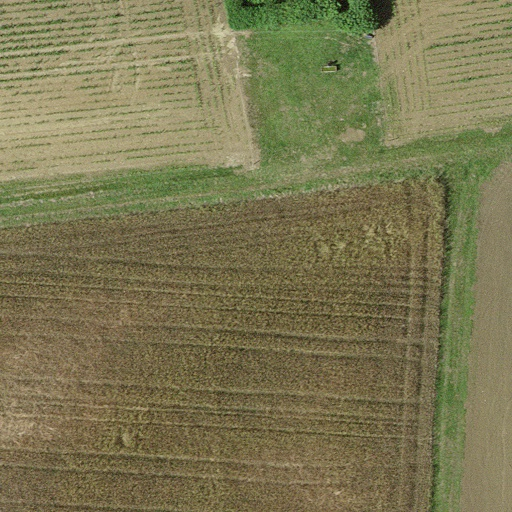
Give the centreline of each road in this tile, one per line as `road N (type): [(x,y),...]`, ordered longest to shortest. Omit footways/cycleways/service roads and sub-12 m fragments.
road 1 (track): [(511,140),(0,201)]
road 2 (track): [(431,511),(417,152)]
